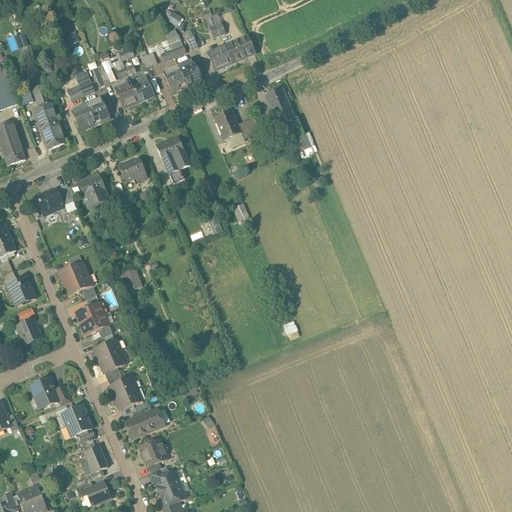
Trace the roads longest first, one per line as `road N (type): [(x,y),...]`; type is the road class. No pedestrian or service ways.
road 1 (unclassified): [(11,184),(276,75),(418,0)]
road 2 (residential): [(11,184),(77,350)]
road 3 (residential): [(77,350),(145,511)]
